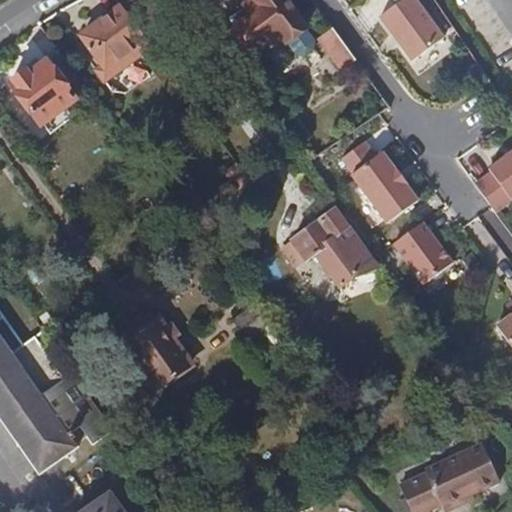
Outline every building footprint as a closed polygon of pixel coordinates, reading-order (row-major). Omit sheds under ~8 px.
[(148,0),(138,0),(137,1),(163,36),(171,30),(148,0)] [(246,11),(251,17),(236,28),(217,42),(236,67),(269,44),(272,48),(283,40),(288,46),(297,58),(307,60),(315,53),(317,44),(308,31),(284,0),(257,0),(245,9),(246,11)] [(414,0),(406,0),(381,20),(414,64),(445,40),(414,0)] [(150,46),(163,36),(137,1),(124,10),(150,46)] [(142,55),(151,48),(150,46),(124,10),(123,9),(84,40),(93,52),(91,54),(103,71),(98,75),(107,86),(128,70),(122,62),(139,50),(142,55)] [(231,22),(236,28),(251,17),(246,11),(231,22)] [(335,33),(323,42),(344,70),(356,62),(335,33)] [(89,92),(61,55),(34,76),(31,72),(12,87),(41,128),(44,126),(51,136),(81,113),(74,103),(89,92)] [(394,171),(382,155),(376,160),(365,144),(339,163),(351,178),(388,227),(419,203),(406,187),(407,187),(395,171),(394,171)] [(511,203),(511,154),(489,171),(491,174),(475,186),(491,208),(497,215),(511,203)] [(229,177),(243,197),(255,188),(240,168),(229,177)] [(315,257),(340,290),(360,276),(335,242),(349,232),(336,213),(292,244),(307,263),(315,257)] [(133,249),(141,260),(155,249),(153,247),(180,227),(173,218),(146,239),(133,249)] [(454,265),(423,225),(394,247),(425,287),(454,265)] [(309,282),(307,284),(323,305),(325,304),(309,282)] [(313,313),(323,305),(307,284),(297,291),(313,313)] [(249,342),(268,327),(254,308),(234,323),(249,342)] [(121,339),(126,346),(159,323),(153,316),(144,323),(132,332),(121,339)] [(511,316),(497,328),(511,348),(511,316)] [(132,332),(144,323),(141,319),(129,328),(132,332)] [(165,333),(159,323),(126,346),(128,349),(124,351),(155,395),(191,369),(172,343),(165,333)] [(172,327),(165,333),(172,343),(179,338),(172,327)] [(0,427),(31,471),(69,441),(68,440),(64,442),(10,366),(6,362),(18,353),(0,328),(0,427)] [(65,431),(81,422),(63,392),(48,401),(65,431)] [(71,445),(69,441),(31,471),(37,479),(72,453),(68,447),(71,445)] [(426,475),(399,488),(410,511),(431,511),(442,507),(443,511),(499,484),(481,445),(425,472),(426,475)] [(88,511),(114,511),(105,500),(88,511)]
